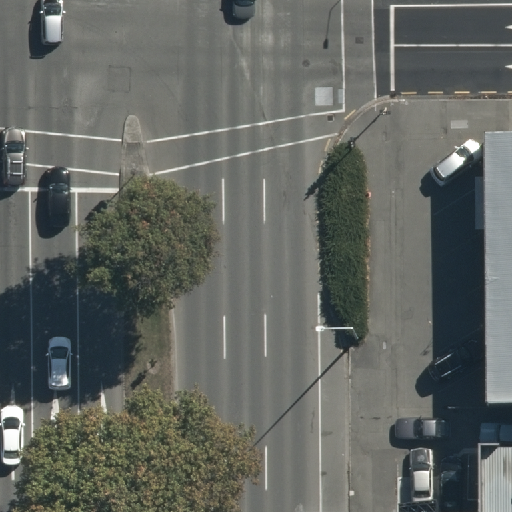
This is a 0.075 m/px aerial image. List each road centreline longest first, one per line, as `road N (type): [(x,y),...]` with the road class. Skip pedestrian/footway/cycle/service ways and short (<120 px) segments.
road 1 (primary): [(241,3),(245,511)]
road 2 (primary): [(16,511),(12,11)]
road 3 (unclassified): [(511,1),(241,3)]
road 4 (secondary): [(241,3),(12,11)]
